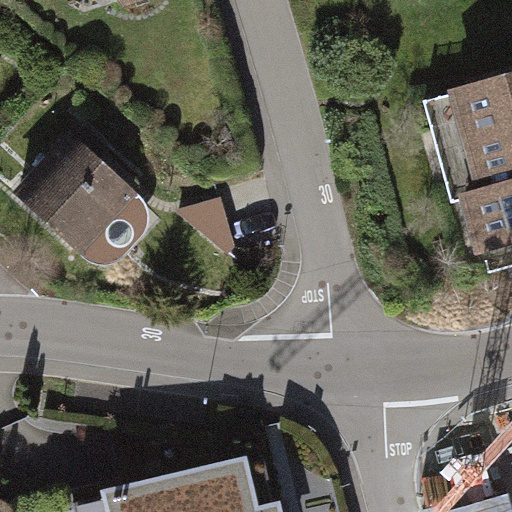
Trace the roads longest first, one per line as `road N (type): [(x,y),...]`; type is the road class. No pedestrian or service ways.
road 1 (residential): [(245,0),(361,379)]
road 2 (residential): [(361,379),(0,332)]
road 3 (residential): [(511,358),(361,379)]
road 4 (residential): [(361,379),(393,511)]
